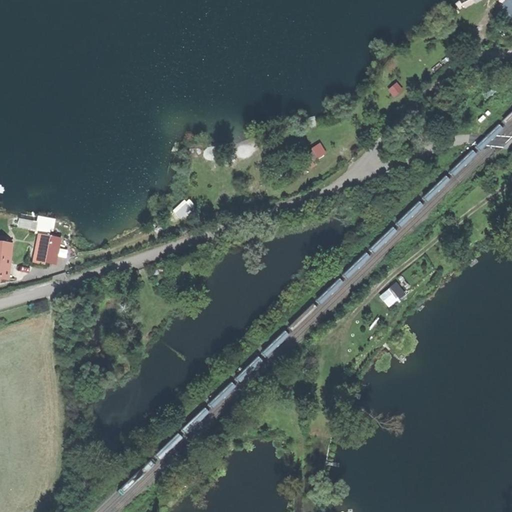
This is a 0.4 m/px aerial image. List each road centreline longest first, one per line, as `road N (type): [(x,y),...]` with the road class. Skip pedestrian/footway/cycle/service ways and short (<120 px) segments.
road 1 (unclassified): [(0,302),(444,143),(511,143)]
road 2 (track): [(362,174),(374,149),(440,82),(478,60),(511,57)]
